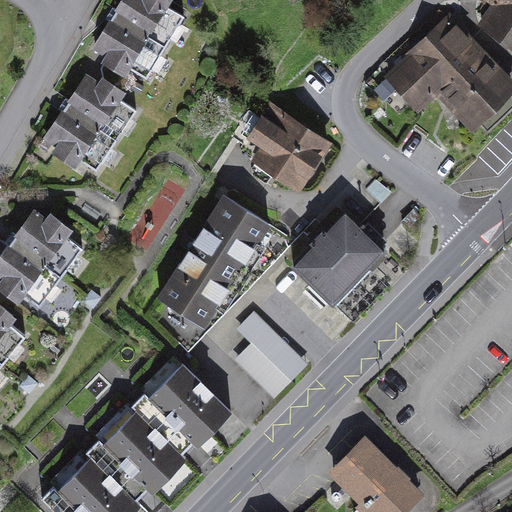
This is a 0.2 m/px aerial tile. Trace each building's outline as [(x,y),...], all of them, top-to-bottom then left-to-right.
[(161,0),(125,0),(115,17),(165,48),(185,15),(161,0)] [(511,0),(488,0),(491,3),(479,20),(511,47),(511,0)] [(436,93),(478,135),(511,102),(511,82),(446,15),(388,72),(422,107),(436,93)] [(115,17),(94,50),(144,81),(165,48),(115,17)] [(86,72),(64,105),(117,140),(121,133),(128,138),(138,123),(132,119),(138,109),(123,99),(129,89),(103,72),(98,80),(86,72)] [(330,137),(272,100),(249,135),(261,142),(252,156),(299,186),(330,137)] [(64,105),(43,137),(55,145),(51,150),(75,167),(80,160),(96,170),(102,161),(109,166),(118,153),(111,148),(117,140),(64,105)] [(298,239),(225,191),(158,293),(170,301),(159,319),(187,349),(298,239)] [(34,205),(10,237),(62,275),(67,267),(74,272),(84,258),(77,253),(84,244),(69,233),(76,224),(51,206),(45,213),(34,205)] [(333,297),(384,246),(348,210),(297,261),(333,297)] [(157,219),(151,216),(147,221),(150,223),(153,225),(157,219)] [(10,237),(0,251),(0,285),(19,299),(24,292),(40,304),(46,295),(53,300),(63,287),(56,282),(62,275),(10,237)] [(0,360),(3,363),(8,356),(15,361),(26,348),(20,343),(27,334),(13,322),(20,313),(0,296),(0,360)] [(254,312),(238,328),(252,342),(235,359),(270,393),(303,361),(254,312)] [(233,408),(183,359),(148,394),(199,443),(233,408)] [(186,457),(135,408),(102,442),(153,491),(186,457)] [(360,504),(368,511),(396,511),(416,492),(365,441),(334,472),(363,501),(360,504)] [(131,511),(140,504),(92,456),(59,489),(81,511),(131,511)]
